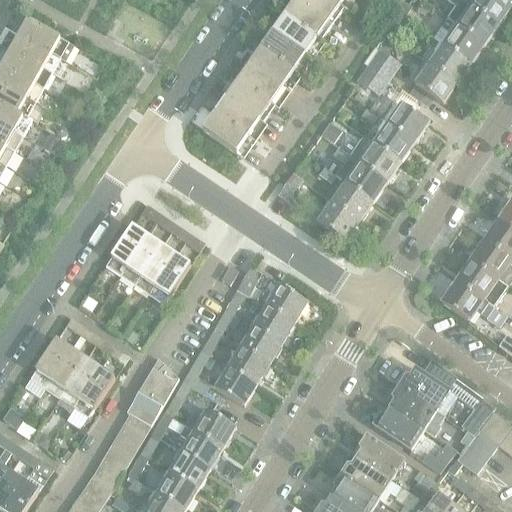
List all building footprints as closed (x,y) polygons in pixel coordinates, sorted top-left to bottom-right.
[(329,0),(296,0),(296,1),(332,26),(344,10),(329,0)] [(329,0),(344,10),(350,0),(329,0)] [(445,0),(456,7),(447,20),(485,46),(499,27),(461,1),(459,0),(445,0)] [(461,0),(461,1),(499,27),(511,8),(511,6),(502,0),(461,0)] [(296,1),(284,17),(321,43),(332,26),(296,1)] [(396,8),(393,11),(397,14),(401,17),(405,20),(413,9),(401,1),(400,1),(396,8)] [(4,10),(0,18),(0,28),(4,30),(12,15),(4,10)] [(284,17),(273,33),(309,59),(321,43),(284,17)] [(405,20),(401,17),(391,31),(402,38),(411,24),(405,20)] [(451,36),(443,47),(471,66),(485,46),(447,20),(441,29),(451,36)] [(27,23),(18,39),(60,62),(65,65),(74,49),(27,23)] [(273,33),(261,50),(297,76),(309,59),(273,33)] [(18,39),(10,53),(52,76),(60,62),(18,39)] [(443,47),(429,66),(457,86),(471,66),(443,47)] [(261,50),(250,66),(286,92),(297,76),(261,50)] [(10,53),(2,68),(43,92),(52,76),(10,53)] [(380,53),(368,69),(388,83),(400,67),(380,53)] [(250,66),(238,83),(275,108),(286,92),(250,66)] [(444,106),(457,86),(429,66),(415,86),(444,106)] [(2,68),(0,71),(0,87),(35,107),(43,92),(2,68)] [(378,98),(388,83),(368,69),(358,84),(378,98)] [(238,83),(227,99),(263,124),(275,108),(238,83)] [(0,106),(27,121),(35,107),(0,87),(0,106)] [(227,99),(215,116),(251,141),(263,124),(227,99)] [(31,124),(27,121),(0,106),(0,125),(23,138),(31,124)] [(401,106),(386,127),(415,146),(429,126),(401,106)] [(378,120),(366,112),(361,119),(373,127),(378,120)] [(239,159),(251,141),(215,116),(203,133),(239,159)] [(0,125),(0,144),(15,153),(23,138),(0,125)] [(342,134),(330,126),(321,138),(335,146),(342,134)] [(386,127),(372,147),(401,166),(415,146),(386,127)] [(56,134),(57,139),(61,141),(66,140),(68,135),(66,130),(63,128),(58,130),(56,134)] [(58,150),(62,143),(52,137),(48,144),(58,150)] [(349,160),(358,167),(359,166),(387,186),(401,166),(372,147),(362,140),(349,160)] [(0,144),(0,165),(6,169),(15,153),(0,144)] [(345,166),(349,160),(337,152),(333,158),(345,166)] [(359,166),(358,167),(349,160),(345,167),(336,179),(345,186),(373,205),(387,186),(359,166)] [(319,177),(331,186),(336,179),(324,171),(319,177)] [(289,204),(302,185),(293,178),(279,197),(289,204)] [(345,186),(331,206),(359,226),(373,205),(345,186)] [(511,204),(499,223),(511,232),(511,204)] [(345,246),(359,226),(331,206),(317,226),(345,246)] [(162,218),(159,216),(147,208),(142,216),(157,225),(162,218)] [(177,227),(162,218),(157,225),(171,235),(177,227)] [(511,232),(499,223),(484,244),(511,262),(511,232)] [(171,235),(186,245),(191,237),(177,227),(171,235)] [(106,269),(121,280),(148,240),(132,230),(106,269)] [(205,246),(191,237),(186,245),(200,254),(205,246)] [(121,280),(136,289),(162,249),(148,240),(121,280)] [(511,262),(484,244),(471,263),(499,283),(511,263),(511,262)] [(136,289),(150,299),(176,259),(162,249),(136,289)] [(191,268),(176,259),(150,299),(165,308),(191,268)] [(508,289),(499,283),(471,263),(456,284),(493,309),(492,310),(493,311),(508,289)] [(230,288),(238,274),(230,270),(223,284),(230,288)] [(250,272),(237,293),(245,298),(247,296),(259,303),(265,294),(257,289),(262,280),(250,272)] [(485,320),(492,310),(493,309),(456,284),(442,305),(469,325),(477,314),(485,320)] [(277,289),(265,310),(294,328),(307,307),(277,289)] [(237,293),(225,314),(233,319),(245,298),(237,293)] [(265,310),(252,331),(282,348),(294,328),(265,310)] [(225,314),(213,335),(221,340),(233,319),(225,314)] [(66,329),(81,339),(86,331),(72,321),(66,329)] [(81,339),(96,348),(101,340),(86,331),(81,339)] [(252,331),(240,351),(269,369),(282,348),(252,331)] [(137,338),(129,332),(124,339),(132,344),(137,338)] [(213,335),(201,355),(209,360),(221,340),(213,335)] [(511,358),(511,341),(509,339),(504,345),(502,344),(499,349),(511,358)] [(96,348),(110,358),(115,350),(101,340),(96,348)] [(30,382),(45,392),(72,352),(57,342),(30,382)] [(129,359),(115,350),(110,358),(124,367),(129,359)] [(240,351),(228,371),(257,389),(269,369),(240,351)] [(45,392),(60,402),(86,362),(72,352),(45,392)] [(197,379),(209,360),(201,355),(183,386),(205,399),(211,388),(197,379)] [(210,372),(215,363),(209,360),(204,368),(210,372)] [(127,415),(130,417),(151,430),(179,382),(159,361),(127,415)] [(60,402),(74,411),(101,372),(86,362),(60,402)] [(406,379),(399,389),(437,414),(445,419),(458,400),(450,394),(448,392),(455,382),(456,380),(431,364),(423,376),(415,371),(411,378),(406,379)] [(244,410),(257,389),(228,371),(215,393),(244,410)] [(115,382),(101,372),(74,411),(89,421),(115,382)] [(455,382),(448,392),(450,394),(458,400),(474,412),(461,429),(475,439),(478,434),(493,415),(496,411),(455,382)] [(199,409),(205,399),(183,386),(177,396),(185,401),(199,409)] [(445,419),(437,414),(399,389),(392,400),(394,403),(390,410),(424,433),(435,440),(442,429),(440,428),(445,419)] [(173,421),(185,401),(177,396),(165,416),(173,421)] [(411,453),(424,433),(390,410),(385,417),(380,417),(373,428),(411,453)] [(11,411),(3,422),(18,433),(23,425),(26,421),(11,411)] [(186,429),(194,434),(223,452),(236,430),(204,411),(198,420),(193,417),(186,429)] [(493,415),(478,434),(488,442),(503,422),(493,415)] [(165,416),(153,437),(161,442),(173,421),(165,416)] [(130,417),(124,428),(145,440),(151,430),(130,417)] [(511,430),(511,428),(503,422),(488,442),(498,449),(511,430)] [(124,428),(118,439),(138,451),(145,440),(124,428)] [(511,430),(498,449),(509,457),(511,452),(511,430)] [(194,434),(182,454),(211,472),(223,452),(194,434)] [(475,439),(474,439),(471,443),(491,458),(498,449),(488,442),(478,434),(475,439)] [(47,452),(54,442),(44,435),(44,436),(37,445),(47,452)] [(471,443),(474,439),(467,435),(465,438),(460,444),(467,449),(471,443)] [(0,436),(0,449),(5,453),(11,444),(0,436)] [(153,437),(141,457),(149,462),(161,442),(153,437)] [(361,453),(357,460),(392,483),(405,463),(367,438),(360,449),(361,453)] [(118,439),(112,449),(133,461),(138,451),(118,439)] [(467,449),(464,454),(484,469),(491,458),(471,443),(467,449)] [(11,444),(5,453),(12,457),(20,462),(26,453),(11,444)] [(423,467),(440,478),(446,467),(457,454),(446,447),(436,460),(430,457),(423,467)] [(112,449),(107,458),(127,471),(133,461),(112,449)] [(67,463),(72,456),(68,453),(65,450),(59,457),(64,461),(67,463)] [(5,453),(0,460),(0,491),(11,476),(2,470),(12,457),(5,453)] [(26,453),(20,462),(34,471),(39,462),(26,453)] [(182,454),(169,474),(199,492),(211,472),(182,454)] [(456,463),(462,468),(476,478),(484,469),(464,454),(456,463)] [(128,479),(134,483),(135,482),(136,483),(137,483),(149,462),(141,457),(128,479)] [(102,466),(100,469),(120,482),(127,471),(107,458),(102,466)] [(348,468),(341,478),(379,503),(392,483),(357,460),(352,468),(348,468)] [(34,471),(25,485),(7,511),(28,511),(40,495),(49,481),(54,472),(39,462),(34,471)] [(448,474),(453,479),(455,477),(462,468),(456,463),(448,474)] [(100,469),(93,479),(113,493),(115,490),(120,482),(100,469)] [(169,474),(157,495),(183,511),(186,511),(199,492),(169,474)] [(410,495),(420,501),(432,483),(419,474),(414,481),(417,483),(410,495)] [(0,491),(0,511),(7,511),(25,485),(11,476),(0,491)] [(450,484),(463,494),(469,487),(455,477),(453,479),(450,484)] [(336,492),(331,499),(350,511),(372,511),(379,503),(341,478),(334,489),(336,492)] [(93,479),(86,489),(106,503),(113,493),(93,479)] [(147,489),(137,483),(136,483),(135,482),(134,483),(130,490),(142,498),(147,489)] [(463,494),(477,505),(483,497),(469,487),(463,494)] [(86,489),(80,498),(98,511),(99,511),(106,503),(86,489)] [(412,511),(420,501),(410,495),(403,491),(396,501),(412,511)] [(183,511),(157,495),(146,511),(183,511)] [(427,511),(449,511),(453,508),(439,497),(427,511)] [(477,505),(486,511),(493,511),(496,508),(483,497),(477,505)] [(98,511),(80,498),(73,508),(78,511),(98,511)] [(132,511),(134,509),(117,499),(112,508),(117,511),(132,511)] [(322,506),(318,511),(350,511),(331,499),(327,506),(322,506)]
